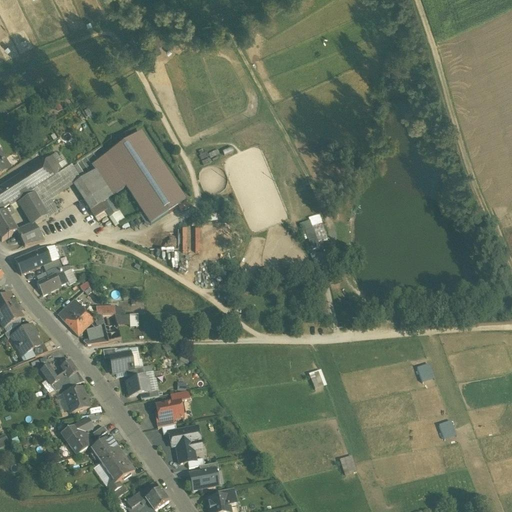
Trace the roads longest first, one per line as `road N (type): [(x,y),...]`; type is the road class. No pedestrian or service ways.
road 1 (tertiary): [(189,511),(12,279)]
road 2 (track): [(511,270),(471,174),(418,0)]
road 3 (track): [(16,64),(108,31),(182,153)]
road 4 (track): [(224,22),(327,214)]
